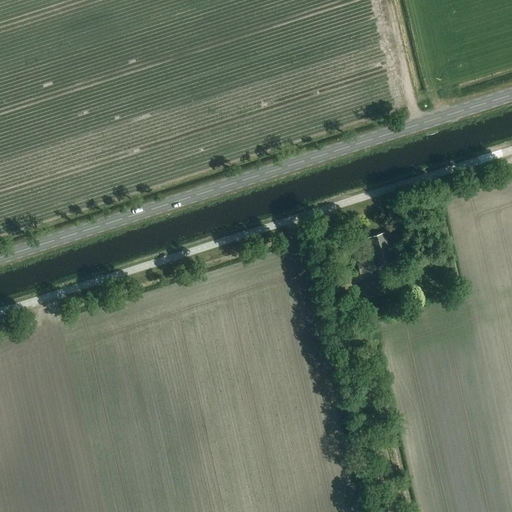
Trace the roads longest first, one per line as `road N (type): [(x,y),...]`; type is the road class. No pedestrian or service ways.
road 1 (primary): [(0,258),(511,95)]
road 2 (unclassified): [(511,150),(0,312)]
road 3 (track): [(397,511),(323,209)]
